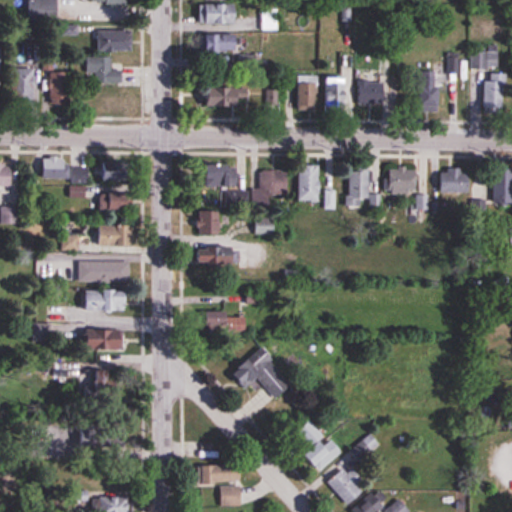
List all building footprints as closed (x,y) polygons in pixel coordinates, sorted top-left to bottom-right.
[(59,0),(28,0),(29,18),(60,18),(59,0)] [(200,22),(239,22),(239,2),(200,2),(200,22)] [(262,28),(279,28),(279,5),(262,5),(262,28)] [(97,28),(97,49),(135,49),(135,28),(97,28)] [(240,50),(240,34),(203,34),(203,50),(240,50)] [(491,57),(494,57),(494,50),(471,50),(471,67),(491,67),(491,57)] [(241,67),(259,65),(258,54),(240,56),(241,67)] [(87,73),(95,73),(95,83),(124,83),(124,69),(112,69),(112,56),(87,56),(87,73)] [(19,103),(36,103),(36,67),(19,67),(19,103)] [(71,103),(71,71),(51,71),(51,103),(71,103)] [(507,71),(486,71),(486,109),(507,109),(507,71)] [(300,75),(300,110),(319,110),(319,75),(300,75)] [(351,76),(327,76),(327,107),(351,107),(351,76)] [(397,94),(397,78),(358,78),(358,104),(390,104),(390,94),(397,94)] [(208,86),(208,107),(250,107),(250,86),(208,86)] [(437,86),(417,86),(417,112),(437,112),(437,86)] [(280,87),(261,87),(261,109),(280,109),(280,87)] [(146,115),(146,96),(109,96),(109,115),(146,115)] [(43,179),(68,179),(68,157),(43,157),(43,179)] [(0,162),(0,185),(15,186),(15,163),(0,162)] [(211,187),(244,187),(244,163),(211,163),(211,187)] [(299,201),(321,201),(321,166),(299,166),(299,201)] [(371,166),(349,166),(349,199),(371,199),(371,166)] [(418,193),(418,168),(390,168),(390,193),(418,193)] [(274,193),(290,193),(290,170),(261,170),(261,204),(274,204),(274,193)] [(472,192),(472,171),(440,171),(440,192),(472,192)] [(110,211),(132,211),(132,191),(110,191),(110,211)] [(335,191),(326,191),(326,207),(335,207),(335,191)] [(0,208),(0,223),(21,223),(21,208),(0,208)] [(197,211),(197,233),(223,233),(223,211),(197,211)] [(255,233),(277,233),(277,218),(255,218),(255,233)] [(101,245),(131,245),(131,224),(101,224),(101,245)] [(198,247),(198,265),(244,265),(244,247),(198,247)] [(79,281),(131,281),(131,260),(79,260),(79,281)] [(129,289),(87,289),(87,310),(129,310),(129,289)] [(212,312),(212,332),(246,332),(246,312),(212,312)] [(33,323),(33,340),(50,340),(50,323),(33,323)] [(91,346),(127,346),(127,329),(91,329),(91,346)] [(259,380),(269,398),(290,387),(269,348),(233,367),(244,388),(259,380)] [(97,371),(96,392),(116,392),(117,371),(97,371)] [(341,453),(314,421),(301,431),(313,446),(305,452),(320,470),(341,453)] [(81,424),(81,443),(115,443),(115,424),(81,424)] [(351,451),(360,461),(379,443),(371,433),(351,451)] [(329,481),(348,505),(370,487),(351,463),(329,481)] [(211,481),(244,481),(244,464),(211,464),(211,481)] [(242,487),(220,487),(220,506),(242,506),(242,487)] [(378,511),(381,509),(384,511),(409,511),(413,508),(400,497),(389,509),(375,495),(358,511),(378,511)] [(127,511),(129,500),(99,496),(96,511),(127,511)]
